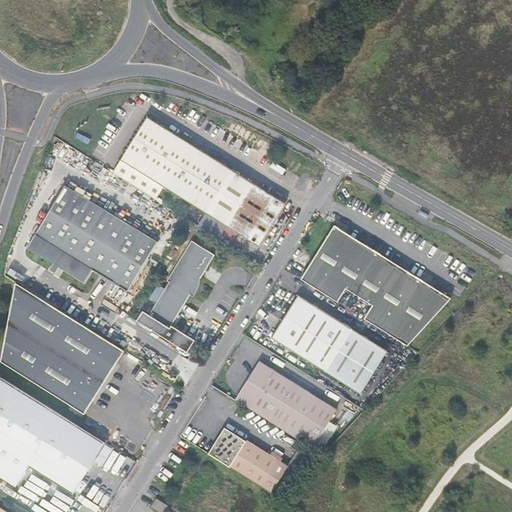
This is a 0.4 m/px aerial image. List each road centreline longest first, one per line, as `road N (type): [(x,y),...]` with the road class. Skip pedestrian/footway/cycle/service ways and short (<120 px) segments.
road 1 (unclassified): [(344,152),(117,511)]
road 2 (track): [(281,511),(511,263)]
road 3 (unknown): [(313,201),(150,107),(107,158)]
road 4 (secondary): [(511,249),(344,152)]
road 5 (secondary): [(91,70),(156,71),(275,112)]
road 6 (secondary): [(275,112),(171,34),(142,0)]
road 7 (tertiary): [(0,233),(27,140),(59,81)]
